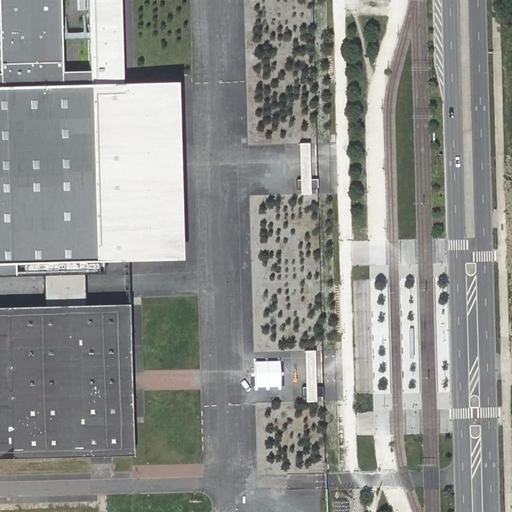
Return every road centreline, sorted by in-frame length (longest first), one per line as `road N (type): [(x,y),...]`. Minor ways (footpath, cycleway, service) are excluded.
road 1 (secondary): [(449,0),(464,511)]
road 2 (secondary): [(491,511),(477,0)]
